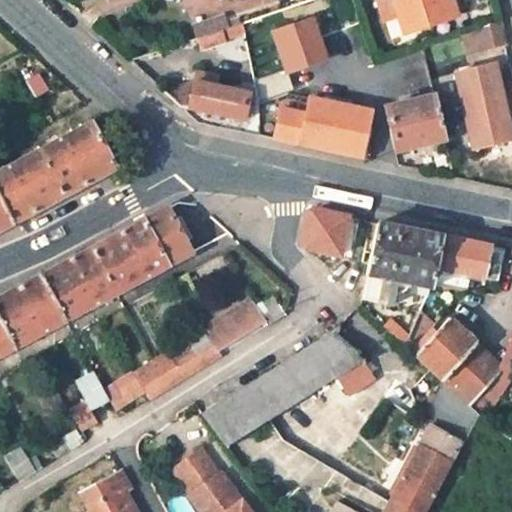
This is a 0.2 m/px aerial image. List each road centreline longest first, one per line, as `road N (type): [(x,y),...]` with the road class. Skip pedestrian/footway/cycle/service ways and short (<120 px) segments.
road 1 (residential): [(0,506),(307,317)]
road 2 (tertiary): [(12,0),(151,126),(192,149)]
road 3 (residential): [(0,267),(175,174),(192,149)]
road 4 (tertiary): [(295,171),(511,222)]
road 5 (residential): [(295,171),(289,251),(322,307),(307,317)]
